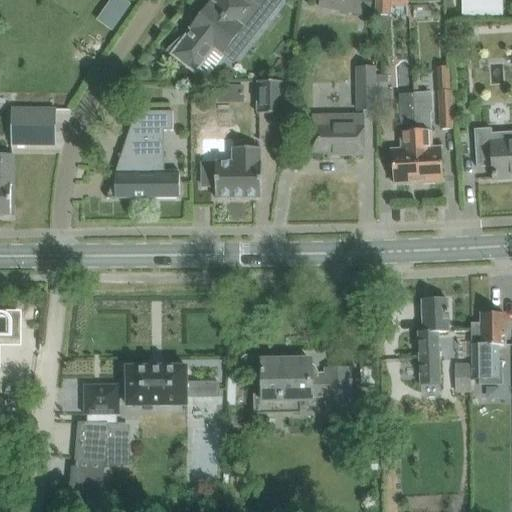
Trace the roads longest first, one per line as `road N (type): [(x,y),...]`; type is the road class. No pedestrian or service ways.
road 1 (tertiary): [(511,243),(60,258)]
road 2 (residential): [(60,258),(71,151),(87,107),(157,0)]
road 3 (residential): [(33,511),(60,258)]
